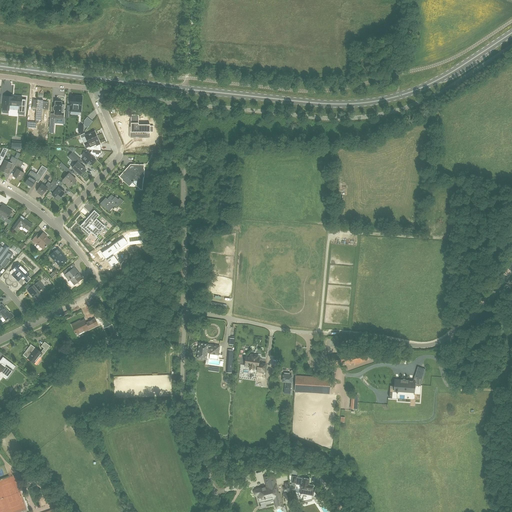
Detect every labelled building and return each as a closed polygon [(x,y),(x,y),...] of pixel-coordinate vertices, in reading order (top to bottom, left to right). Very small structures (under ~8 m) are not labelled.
[(24,115),(26,100),(22,99),(22,97),(15,96),(15,98),(12,98),(13,97),(4,96),(2,113),(8,114),(9,105),(19,106),(18,115),(24,115)] [(81,112),(82,96),(71,96),(70,110),(70,111),(81,112)] [(27,122),(27,128),(36,129),(36,124),(38,122),(41,122),(41,121),(43,106),(47,106),(48,103),(43,102),(43,101),(34,100),(34,99),(33,99),(32,110),(36,111),(35,120),(35,122),(27,122)] [(51,117),(49,133),(54,133),(55,118),(57,118),(57,115),(63,115),(64,103),(62,103),(62,102),(60,102),(60,101),(56,101),(56,102),(55,101),(55,106),(54,106),(54,110),(55,110),(54,114),(54,117),(51,117)] [(153,132),(153,126),(150,126),(150,124),(145,124),(138,124),(138,123),(132,123),(132,127),(130,127),(130,134),(135,134),(135,132),(144,132),(144,137),(149,137),(149,138),(150,138),(150,132),(153,132)] [(100,143),(94,132),(85,136),(88,142),(84,143),(87,149),(92,150),(94,150),(94,146),(94,145),(95,144),(96,145),(100,143)] [(0,165),(1,166),(6,155),(8,150),(3,149),(1,153),(0,155),(0,165)] [(95,154),(98,157),(102,152),(101,152),(101,150),(94,150),(92,150),(92,152),(92,151),(90,154),(88,152),(83,158),(90,165),(96,159),(93,157),(95,154)] [(72,152),(70,154),(78,161),(77,163),(72,168),(80,176),(86,170),(80,164),(82,161),(75,155),(73,153),(73,152),(72,152)] [(7,174),(12,165),(15,166),(18,160),(12,157),(10,161),(11,162),(10,164),(5,161),(1,170),(7,174)] [(20,180),(24,173),(21,171),(23,169),(21,167),(23,163),(18,160),(15,166),(18,168),(13,176),(20,180)] [(63,180),(70,187),(76,180),(69,174),(71,172),(61,162),(59,165),(69,174),(63,180)] [(120,176),(129,185),(132,182),(133,182),(134,182),(133,181),(134,180),(138,180),(137,186),(141,189),(142,189),(145,169),(144,169),(144,165),(131,164),(120,176)] [(30,176),(25,183),(31,187),(35,181),(38,183),(43,175),(45,172),(40,169),(38,172),(36,175),(31,171),(28,175),(30,176)] [(42,184),(37,191),(43,195),(47,189),(50,191),(51,190),(53,187),(56,182),(53,180),(51,184),(48,182),(45,186),(42,184)] [(53,187),(51,190),(54,193),(52,195),(58,200),(65,193),(59,188),(63,184),(58,180),(56,182),(53,187)] [(106,198),(100,204),(109,212),(113,208),(112,207),(114,205),(117,208),(119,206),(119,207),(124,201),(120,198),(118,200),(115,197),(115,198),(112,195),(107,199),(106,198)] [(2,216),(7,219),(12,211),(7,208),(7,207),(3,204),(0,208),(0,216),(1,218),(2,216)] [(100,240),(112,226),(100,215),(96,220),(96,219),(91,215),(88,219),(87,218),(80,226),(89,235),(91,232),(94,235),(100,240),(100,239),(100,240)] [(12,228),(16,231),(20,225),(28,231),(33,225),(21,216),(12,228)] [(37,242),(44,248),(50,241),(45,236),(46,236),(43,233),(40,236),(38,234),(32,241),(35,244),(37,242)] [(118,262),(113,256),(114,256),(114,255),(113,256),(112,254),(124,246),(126,244),(124,242),(122,239),(102,253),(105,258),(105,259),(106,258),(107,260),(107,261),(112,267),(118,262)] [(11,255),(7,252),(9,248),(5,245),(3,248),(0,245),(0,265),(2,267),(11,255)] [(50,256),(60,267),(67,260),(62,254),(63,254),(58,248),(50,256)] [(10,272),(12,275),(18,281),(21,278),(23,280),(29,274),(27,272),(28,271),(23,267),(23,268),(18,263),(10,272)] [(74,267),(71,269),(69,267),(64,271),(62,273),(64,275),(69,281),(70,280),(74,285),(83,278),(74,267)] [(32,294),(34,296),(33,297),(39,306),(43,303),(41,300),(49,294),(39,281),(27,291),(31,295),(32,294)] [(11,312),(9,313),(7,310),(6,311),(1,305),(0,305),(0,316),(1,315),(6,321),(9,318),(10,320),(13,317),(13,315),(11,312)] [(72,325),(76,334),(77,334),(77,333),(84,329),(85,331),(98,325),(95,319),(86,323),(85,320),(77,323),(77,322),(72,325)] [(23,355),(33,363),(39,356),(41,358),(50,346),(44,342),(41,346),(44,349),(41,353),(31,345),(23,355)] [(206,359),(207,351),(208,344),(199,343),(198,350),(197,350),(196,353),(198,353),(197,358),(206,359)] [(219,346),(208,344),(207,351),(218,353),(219,346)] [(368,347),(343,356),(343,353),(328,356),(330,366),(341,364),(341,361),(345,360),(345,361),(347,360),(349,364),(353,362),(354,364),(368,359),(366,353),(370,352),(368,347)] [(245,363),(245,365),(240,364),(239,374),(243,374),(243,372),(257,374),(257,370),(264,371),(265,364),(258,363),(259,358),(258,358),(258,357),(257,357),(257,356),(256,356),(256,355),(255,355),(254,356),(253,356),(253,357),(246,356),(245,360),(244,360),(244,363),(245,363)] [(8,361),(6,364),(10,367),(13,369),(16,366),(8,361)] [(0,380),(3,377),(0,374),(2,372),(8,377),(12,371),(5,366),(6,364),(5,366),(2,363),(1,365),(0,363),(0,380)] [(373,367),(371,373),(382,377),(385,371),(380,369),(381,367),(374,364),(373,367)] [(283,375),(282,382),(285,382),(284,393),(290,394),(291,382),(291,376),(291,375),(290,375),(290,373),(284,373),(284,374),(283,374),(283,375)] [(387,383),(389,377),(369,374),(368,379),(375,381),(374,383),(381,384),(381,382),(387,383)] [(394,380),(394,386),(390,386),(389,398),(396,398),(405,399),(405,396),(416,397),(417,386),(420,386),(421,381),(422,378),(421,379),(414,377),(415,375),(413,381),(407,381),(407,380),(405,380),(405,381),(402,380),(402,379),(400,379),(400,380),(394,379),(394,380)] [(330,378),(296,376),(295,391),(329,393),(330,378)] [(6,466),(0,467),(0,474),(8,472),(6,466)] [(274,475),(265,477),(266,485),(268,484),(268,486),(256,489),(255,490),(254,491),(254,492),(254,493),(255,494),(256,495),(257,495),(258,495),(259,502),(274,499),(275,502),(280,501),(279,494),(277,494),(274,483),(276,482),(274,475)] [(302,478),(297,478),(297,477),(293,477),(292,483),(301,484),(300,489),(312,491),(313,485),(309,485),(310,479),(302,478)] [(325,495),(321,489),(315,493),(319,498),(325,495)] [(59,501),(54,495),(50,499),(55,505),(59,501)]
